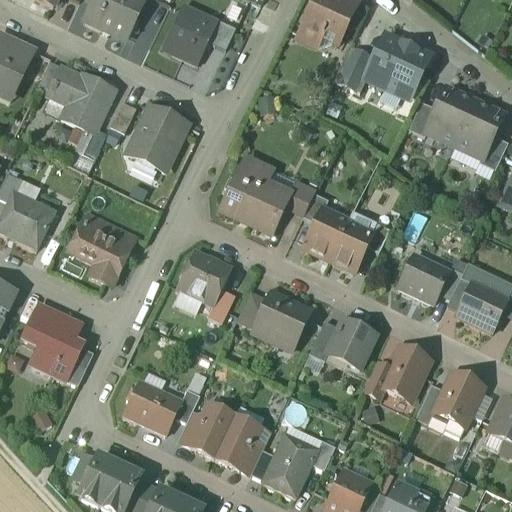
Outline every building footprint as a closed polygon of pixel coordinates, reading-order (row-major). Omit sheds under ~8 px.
[(31,0),(52,10),(56,0),(31,0)] [(145,0),(94,0),(92,5),(82,26),(100,34),(101,31),(126,42),(145,0)] [(341,6),(328,0),(316,0),(298,39),(317,48),(321,39),(323,39),(324,36),(340,43),(347,28),(357,7),(344,1),(341,6)] [(357,7),(347,28),(358,33),(368,13),(357,7)] [(216,27),(181,9),(164,45),(173,50),(170,56),(196,68),(216,27)] [(235,32),(223,27),(212,48),(224,54),(235,32)] [(0,90),(9,72),(22,78),(34,53),(0,37),(0,90)] [(430,61),(385,40),(372,66),(365,82),(366,83),(402,100),(412,80),(419,84),(430,61)] [(372,63),(351,53),(350,55),(348,54),(333,85),(359,97),(366,83),(365,82),(372,66),(371,65),(372,63)] [(80,81),(60,71),(49,92),(70,102),(60,122),(86,135),(93,138),(95,133),(100,123),(98,122),(103,111),(105,113),(114,94),(81,78),(80,81)] [(435,112),(425,134),(426,135),(454,148),(475,105),(446,91),(435,112)] [(421,105),(408,132),(424,140),(426,135),(425,134),(435,112),(421,105)] [(504,119),(475,105),(454,148),(482,162),(484,162),(494,140),(504,119)] [(121,106),(109,130),(123,137),(135,112),(121,106)] [(184,129),(149,113),(128,157),(163,173),(184,129)] [(93,138),(86,135),(76,155),(93,163),(105,138),(95,133),(93,138)] [(494,140),(484,162),(482,162),(480,166),(495,173),(508,146),(494,140)] [(265,174),(244,164),(234,185),(228,184),(223,194),(228,199),(221,212),(248,224),(246,227),(270,239),(283,212),(286,206),(285,205),(257,192),(265,174)] [(293,187),(265,174),(257,192),(285,205),(293,187)] [(5,178),(0,187),(0,204),(7,208),(12,198),(18,184),(5,178)] [(511,185),(503,203),(511,207),(511,185)] [(293,187),(285,205),(286,206),(283,212),(302,222),(314,199),(314,198),(293,187)] [(7,208),(0,222),(0,237),(35,255),(53,217),(12,198),(7,208)] [(302,222),(315,228),(322,214),(323,214),(327,205),(314,199),(302,222)] [(315,228),(302,253),(327,266),(347,226),(323,214),(322,214),(315,228)] [(375,229),(351,217),(347,226),(371,237),(375,229)] [(120,254),(96,243),(104,228),(86,219),(68,255),(94,268),(88,280),(111,291),(127,258),(120,254)] [(371,237),(347,226),(327,266),(352,278),(365,253),(372,238),(371,237)] [(127,240),(104,228),(96,243),(120,254),(127,240)] [(389,236),(375,229),(371,237),(372,238),(365,253),(377,259),(389,236)] [(230,273),(193,255),(185,271),(181,272),(179,277),(180,282),(175,293),(212,311),(220,294),(230,273)] [(448,279),(412,261),(397,292),(433,310),(439,297),(448,279)] [(448,279),(439,297),(450,302),(459,285),(461,279),(450,274),(448,279)] [(450,302),(446,310),(457,315),(470,290),(459,285),(450,302)] [(0,328),(15,298),(0,290),(0,328)] [(505,307),(470,290),(457,315),(455,320),(491,337),(501,318),(506,307),(505,307)] [(212,311),(207,322),(220,328),(234,300),(220,294),(212,311)] [(511,296),(510,295),(505,307),(506,307),(501,318),(511,323),(511,296)] [(266,304),(249,296),(235,325),(252,333),(266,304)] [(308,317),(269,298),(266,304),(252,333),(251,336),(290,355),(308,317)] [(79,329),(39,309),(22,343),(39,351),(37,355),(38,355),(32,368),(50,376),(50,377),(65,384),(80,351),(71,347),(79,329)] [(323,326),(308,358),(323,366),(327,359),(325,358),(337,333),(323,326)] [(373,341),(340,326),(337,333),(325,358),(327,359),(358,374),(373,341)] [(93,357),(80,351),(65,384),(77,390),(93,357)] [(388,373),(379,391),(385,394),(409,406),(428,367),(398,352),(388,373)] [(375,367),(362,395),(380,404),(385,394),(379,391),(388,373),(375,367)] [(442,395),(432,416),(433,417),(449,425),(463,432),(481,394),(450,379),(442,395)] [(181,406),(139,386),(134,395),(130,393),(125,404),(129,406),(122,420),(164,440),(173,422),(181,406)] [(431,390),(421,411),(432,416),(442,395),(431,390)] [(181,406),(173,422),(186,429),(189,421),(199,401),(186,395),(181,406)] [(511,407),(504,404),(488,437),(511,448),(511,407)] [(233,422),(207,410),(200,426),(188,450),(188,452),(214,464),(233,422)] [(432,416),(421,411),(415,424),(427,429),(433,417),(432,416)] [(45,414),(33,416),(36,431),(48,429),(45,414)] [(186,429),(178,445),(188,450),(200,426),(189,421),(186,429)] [(258,433),(233,422),(214,464),(238,475),(250,450),(258,433)] [(463,432),(449,425),(444,434),(459,441),(463,432)] [(317,456),(283,440),(274,461),(262,486),(262,487),(296,503),(311,471),(317,456)] [(321,447),(317,456),(311,471),(323,477),(334,453),(321,447)] [(262,456),(250,450),(239,474),(250,480),(262,456)] [(274,461),(262,456),(250,480),(262,486),(274,461)] [(95,466),(83,460),(73,482),(84,488),(95,466)] [(119,470),(98,460),(95,466),(84,488),(78,502),(99,511),(119,470)] [(140,481),(119,470),(99,511),(124,511),(137,486),(140,481)] [(359,511),(370,491),(343,478),(326,511),(359,511)] [(137,511),(148,491),(137,486),(124,511),(137,511)] [(425,511),(429,505),(396,490),(389,505),(385,511),(425,511)] [(148,491),(137,511),(151,511),(159,496),(148,491)] [(370,491),(359,511),(372,511),(378,500),(380,496),(370,491)] [(175,502),(160,495),(159,496),(151,511),(176,511),(182,501),(176,498),(175,502)] [(385,511),(389,505),(378,500),(372,511),(385,511)] [(188,504),(182,501),(176,511),(195,511),(186,508),(188,504)]
